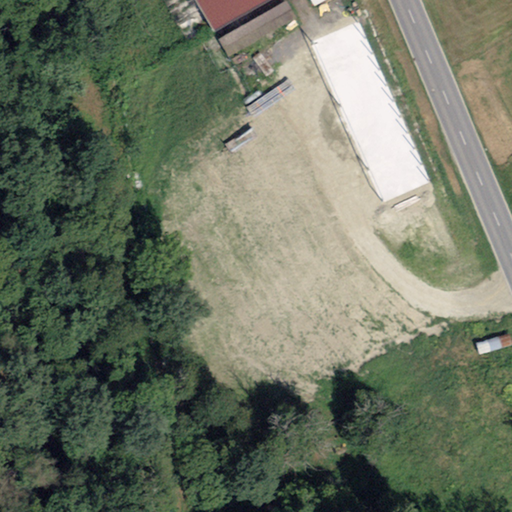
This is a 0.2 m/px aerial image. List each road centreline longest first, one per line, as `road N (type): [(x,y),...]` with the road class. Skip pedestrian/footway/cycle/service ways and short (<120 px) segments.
road 1 (unknown): [(80,62),(135,248),(184,511)]
road 2 (secondary): [(511,258),(402,0)]
road 3 (track): [(464,144),(422,155),(403,148),(358,90),(321,0)]
